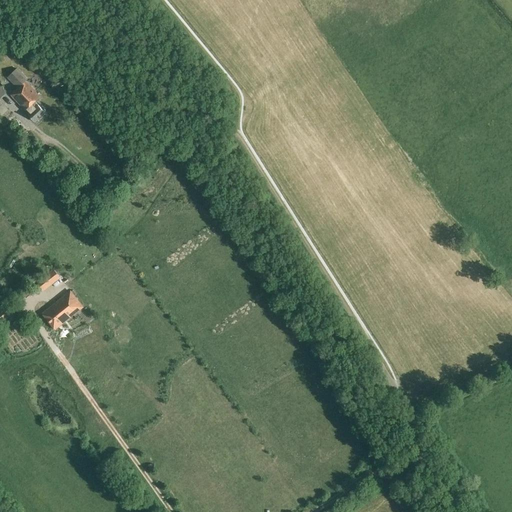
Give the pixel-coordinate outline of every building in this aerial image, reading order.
[(24,66),(20,71),(28,78),(32,73),(24,66)] [(29,115),(36,123),(47,112),(36,101),(41,97),(26,81),(28,80),(17,68),(7,77),(18,88),(11,95),(26,111),(28,110),(31,113),(29,115)] [(14,102),(10,106),(15,111),(19,108),(14,102)] [(58,277),(53,270),(48,273),(53,281),(58,277)] [(53,283),(46,275),(33,285),(40,294),(53,283)] [(56,286),(44,296),(49,302),(61,292),(56,286)] [(80,309),(68,293),(39,315),(52,331),(80,309)] [(0,324),(12,314),(5,305),(0,309),(0,324)]
